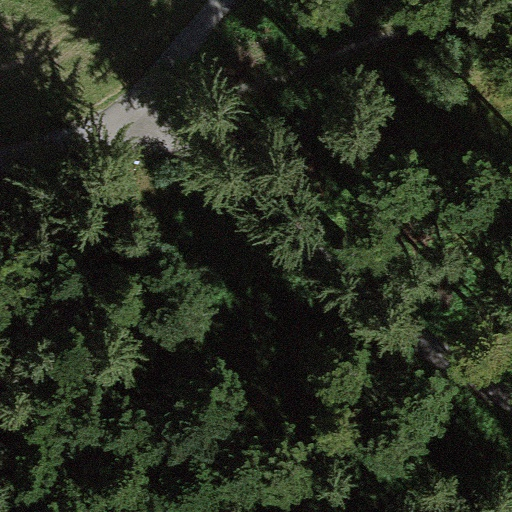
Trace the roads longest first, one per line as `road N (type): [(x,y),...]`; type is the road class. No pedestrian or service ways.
road 1 (track): [(511,403),(469,377),(255,170),(96,111)]
road 2 (track): [(96,111),(511,6)]
road 3 (track): [(96,111),(228,0)]
